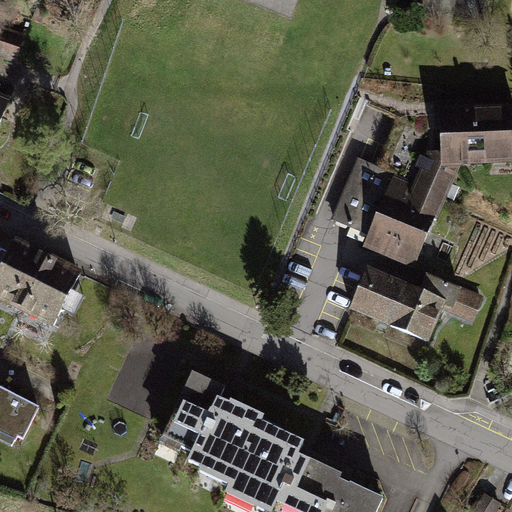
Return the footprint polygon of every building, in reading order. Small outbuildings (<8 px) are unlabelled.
[(404,0),(431,12),(435,0),(404,0)] [(28,38),(0,26),(0,59),(17,66),(28,38)] [(0,133),(13,101),(1,97),(4,89),(0,87),(0,133)] [(362,252),(415,272),(460,172),(511,167),(511,109),(440,111),(441,168),(422,157),(410,183),(362,163),(336,223),(369,238),(362,252)] [(0,305),(56,333),(66,313),(76,318),(86,299),(76,293),(85,275),(19,241),(18,243),(0,234),(0,305)] [(368,268),(349,312),(427,346),(439,319),(468,331),(480,301),(426,278),(421,290),(368,268)] [(236,490),(231,500),(260,511),(382,511),(389,499),(304,460),(310,449),(266,430),(270,422),(225,400),(229,391),(195,376),(163,443),(196,458),(192,466),(236,490)] [(42,410),(0,390),(0,435),(25,447),(42,410)] [(499,511),(504,505),(486,494),(474,511),(499,511)]
